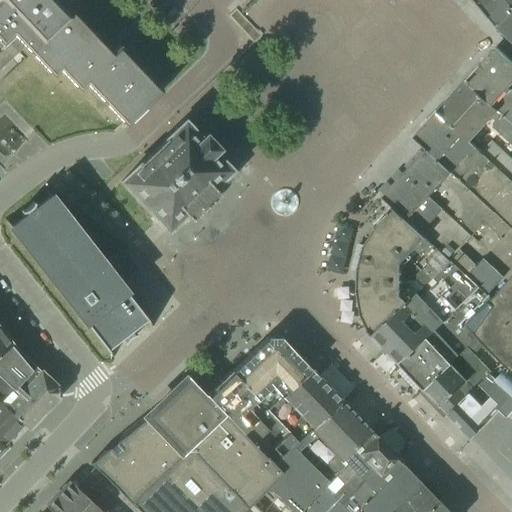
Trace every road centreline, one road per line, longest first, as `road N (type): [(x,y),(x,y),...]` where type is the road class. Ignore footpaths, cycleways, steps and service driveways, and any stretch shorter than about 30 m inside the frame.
road 1 (unclassified): [(98,398),(97,381),(0,257)]
road 2 (residential): [(0,508),(98,398)]
